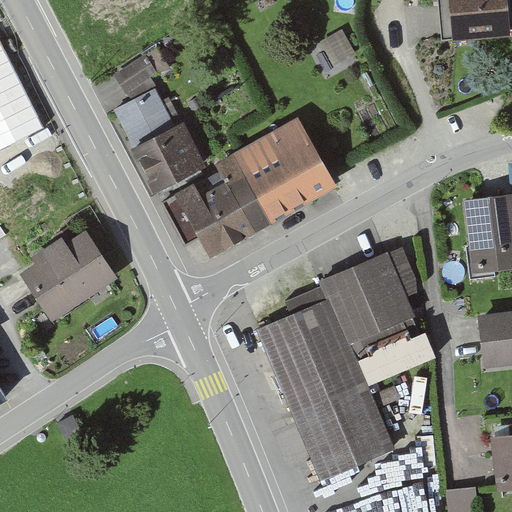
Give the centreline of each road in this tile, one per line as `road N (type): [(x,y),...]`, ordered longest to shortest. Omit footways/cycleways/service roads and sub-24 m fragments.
road 1 (residential): [(511,141),(448,162),(181,314)]
road 2 (tertiary): [(181,314),(18,0)]
road 3 (residential): [(181,314),(0,435)]
road 4 (tertiary): [(264,511),(181,314)]
